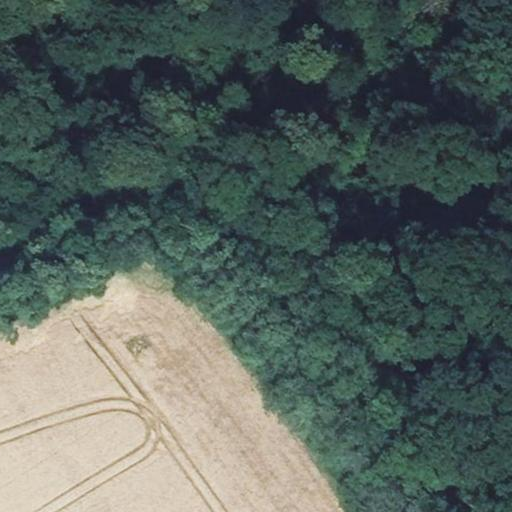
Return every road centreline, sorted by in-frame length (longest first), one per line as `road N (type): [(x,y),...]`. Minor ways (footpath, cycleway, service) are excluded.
road 1 (track): [(489,511),(323,0)]
road 2 (track): [(90,188),(174,222),(344,355),(432,511)]
road 3 (track): [(0,124),(90,188),(18,0)]
